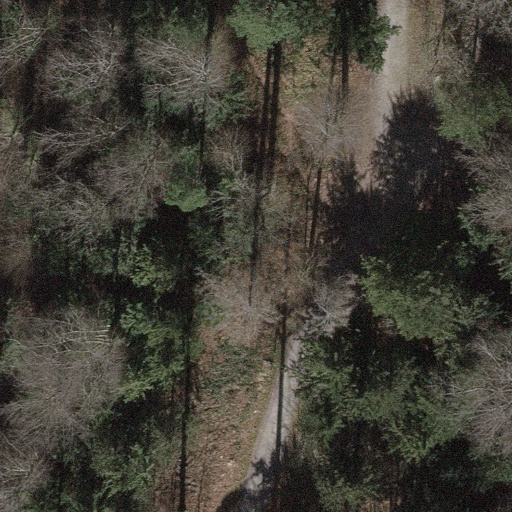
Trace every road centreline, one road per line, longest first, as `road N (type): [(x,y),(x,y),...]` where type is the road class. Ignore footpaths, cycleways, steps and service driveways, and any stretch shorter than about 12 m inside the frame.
road 1 (track): [(252,511),(331,276),(390,191)]
road 2 (track): [(390,191),(392,0)]
road 3 (track): [(511,127),(390,191)]
